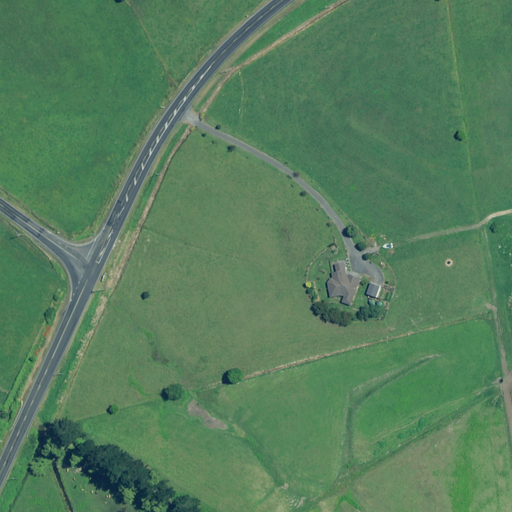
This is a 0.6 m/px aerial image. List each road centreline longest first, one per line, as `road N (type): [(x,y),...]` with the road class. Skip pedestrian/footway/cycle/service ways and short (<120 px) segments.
road 1 (secondary): [(93,267),(175,107),(220,53),(282,0)]
road 2 (secondary): [(0,475),(93,267)]
